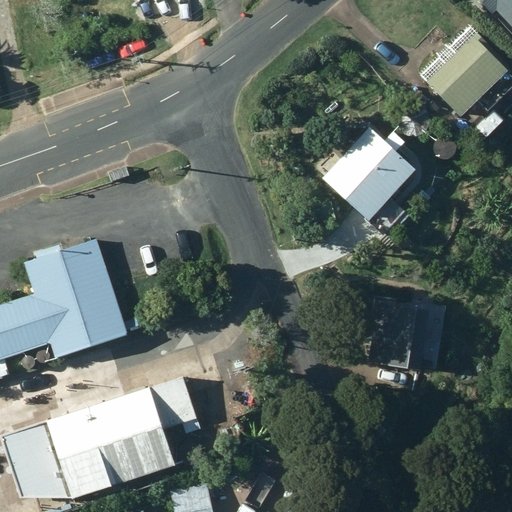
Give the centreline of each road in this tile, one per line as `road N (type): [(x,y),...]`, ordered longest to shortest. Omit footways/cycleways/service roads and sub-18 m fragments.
road 1 (residential): [(189,86),(287,306),(361,511)]
road 2 (residential): [(189,86),(0,158)]
road 3 (residential): [(306,0),(189,86)]
